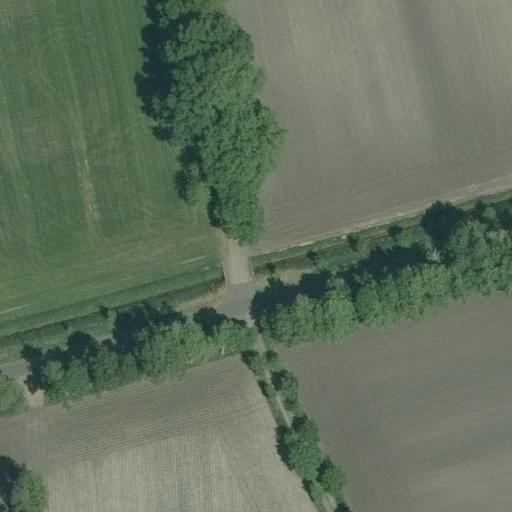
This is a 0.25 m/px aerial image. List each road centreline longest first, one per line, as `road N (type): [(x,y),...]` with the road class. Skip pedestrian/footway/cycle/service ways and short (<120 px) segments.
road 1 (track): [(331,511),(236,302),(182,0)]
road 2 (residential): [(0,367),(511,230)]
